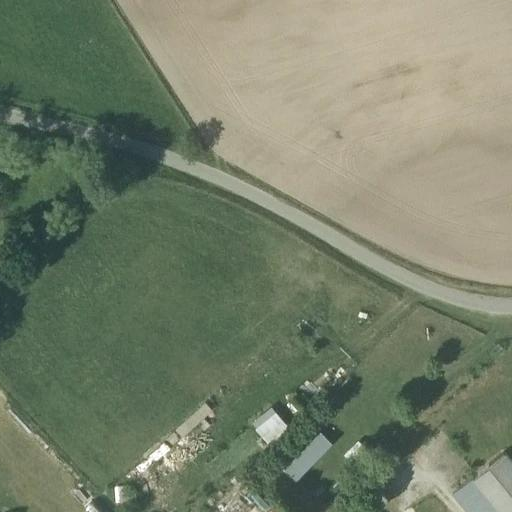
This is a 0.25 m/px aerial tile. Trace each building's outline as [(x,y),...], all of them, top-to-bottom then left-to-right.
[(290,430),(274,411),(253,428),(269,447),(290,430)] [(330,442),(318,431),(283,467),(294,479),(330,442)] [(371,455),(357,441),(343,454),(357,469),(371,455)] [(511,511),(511,472),(499,456),(454,492),(470,511),(511,511)] [(271,511),(243,485),(227,502),(237,511),(271,511)]
